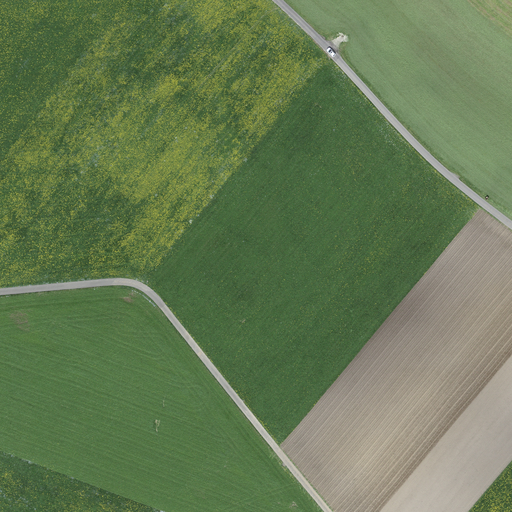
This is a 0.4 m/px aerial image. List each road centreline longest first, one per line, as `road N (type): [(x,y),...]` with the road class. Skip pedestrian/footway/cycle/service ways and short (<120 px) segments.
road 1 (track): [(0,296),(114,282),(142,288),(328,511)]
road 2 (unclassified): [(511,225),(424,154),(277,0)]
